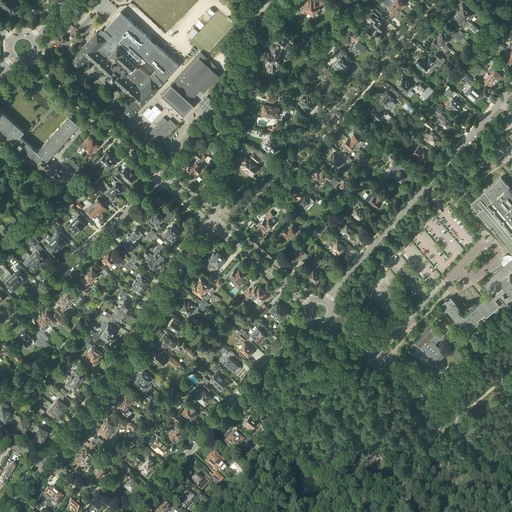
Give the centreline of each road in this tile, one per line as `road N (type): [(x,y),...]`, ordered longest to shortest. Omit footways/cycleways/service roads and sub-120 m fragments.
road 1 (residential): [(433,0),(237,212),(220,205),(217,190),(245,15)]
road 2 (residential): [(46,464),(209,224)]
road 3 (residential): [(325,302),(511,91)]
road 4 (residential): [(135,511),(311,318)]
road 5 (residential): [(0,321),(163,175)]
road 6 (tertiary): [(163,175),(32,58)]
road 7 (track): [(399,491),(405,460),(511,371)]
road 8 (tertiary): [(392,371),(511,486)]
